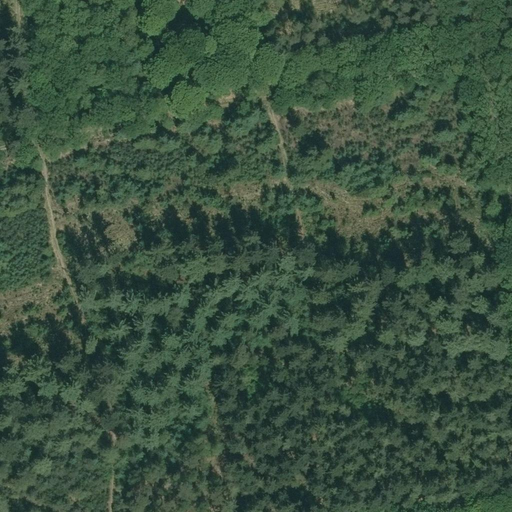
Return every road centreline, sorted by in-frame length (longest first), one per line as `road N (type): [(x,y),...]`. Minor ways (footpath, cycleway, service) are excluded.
road 1 (track): [(324,511),(309,442),(302,245),(268,96)]
road 2 (track): [(38,138),(58,254),(106,370),(110,511)]
road 3 (track): [(38,138),(268,96)]
road 4 (track): [(268,96),(490,52)]
road 5 (track): [(490,52),(511,185)]
